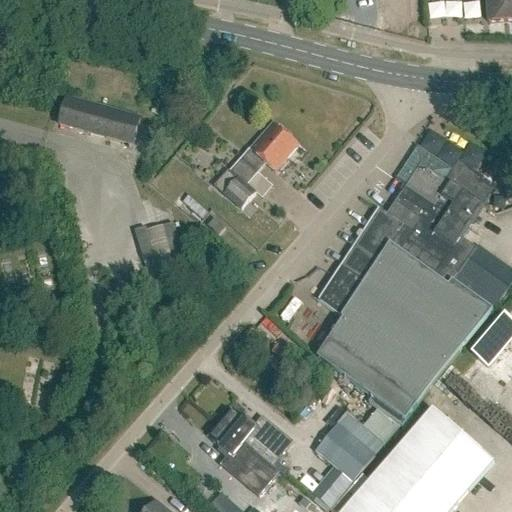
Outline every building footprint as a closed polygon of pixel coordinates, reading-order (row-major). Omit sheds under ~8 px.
[(511,0),(487,0),(489,25),(511,23),(511,0)] [(469,19),(468,3),(434,5),(435,21),(469,19)] [(133,147),(140,120),(67,100),(60,127),(133,147)] [(275,175),(299,148),(274,125),(231,174),(239,181),(225,197),(242,213),(256,197),(246,189),(266,167),(275,175)] [(404,195),(389,218),(405,228),(392,249),(450,290),(452,287),(453,285),(494,314),(510,290),(470,260),(455,250),(491,197),(488,195),(493,187),(465,168),(460,176),(418,148),(396,182),(404,187),(401,192),(404,195)] [(329,345),(318,361),(406,425),(417,409),(433,388),(494,314),(453,285),(452,287),(450,290),(392,249),(405,228),(389,218),(379,211),(319,303),(344,322),(329,345)] [(219,239),(220,238),(226,231),(215,221),(208,229),(219,239)] [(180,225),(144,229),(149,274),(185,269),(180,225)] [(511,323),(505,318),(472,356),(488,370),(511,341),(511,323)] [(232,413),(221,427),(272,470),(273,470),(293,445),(263,421),(257,428),(247,420),(244,423),(232,413)] [(434,413),(347,511),(454,511),(495,466),(434,413)] [(221,427),(209,440),(222,450),(219,454),(229,462),(223,470),(259,499),(279,475),(273,470),(272,470),(221,427)] [(353,486),(376,459),(339,428),(316,456),(353,486)] [(248,511),(228,494),(214,509),(216,511),(248,511)]
